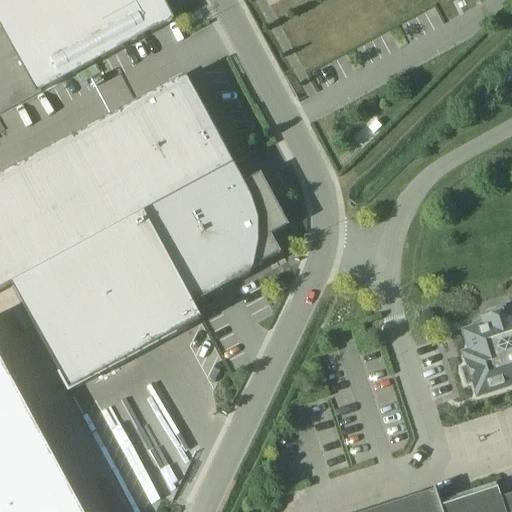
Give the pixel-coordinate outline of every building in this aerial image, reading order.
[(165,25),(151,0),(0,0),(0,11),(43,91),(165,25)] [(185,77),(0,176),(0,291),(144,214),(233,166),(185,77)] [(367,129),(373,135),(381,127),(375,121),(367,129)] [(233,166),(144,214),(193,306),(250,276),(252,269),(263,263),(279,254),(271,238),(288,228),(260,176),(243,185),(233,166)] [(144,214),(10,286),(68,393),(201,321),(193,306),(144,214)] [(466,361),(475,388),(485,393),(510,385),(511,386),(511,316),(508,318),(501,314),(493,317),(489,324),(472,330),(467,339),(471,352),(466,361)] [(320,390),(362,389),(362,386),(344,329),(327,334),(328,349),(309,355),(320,390)] [(81,511),(0,360),(0,511),(81,511)] [(423,390),(441,387),(437,362),(419,365),(423,390)] [(511,511),(511,494),(456,511),(449,511),(443,493),(382,511),(511,511)]
